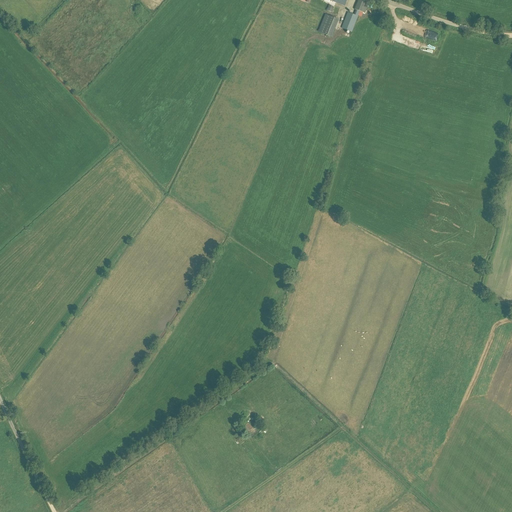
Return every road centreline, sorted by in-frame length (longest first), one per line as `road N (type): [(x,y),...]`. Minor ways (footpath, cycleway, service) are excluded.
road 1 (track): [(390,1),(270,361),(59,511)]
road 2 (track): [(270,361),(435,511)]
road 3 (track): [(341,427),(222,511)]
